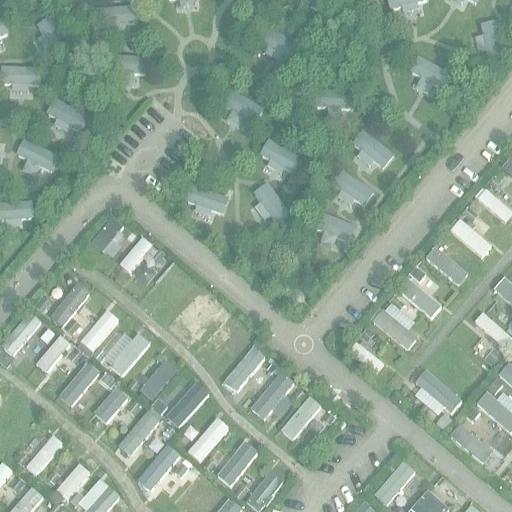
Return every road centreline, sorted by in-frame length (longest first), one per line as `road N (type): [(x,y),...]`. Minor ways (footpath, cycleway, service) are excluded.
road 1 (track): [(71,263),(180,351),(237,419),(323,491)]
road 2 (track): [(142,511),(113,467),(0,372)]
road 3 (track): [(396,392),(511,252)]
